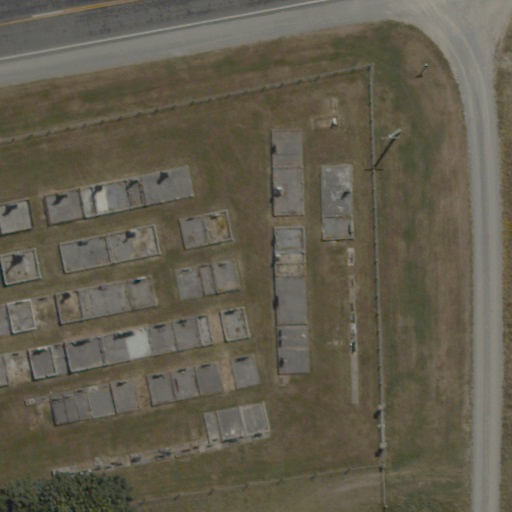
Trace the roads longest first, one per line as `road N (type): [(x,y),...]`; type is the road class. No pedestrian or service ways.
road 1 (residential): [(460,0),(483,116),(476,511)]
road 2 (secondary): [(0,23),(131,0)]
